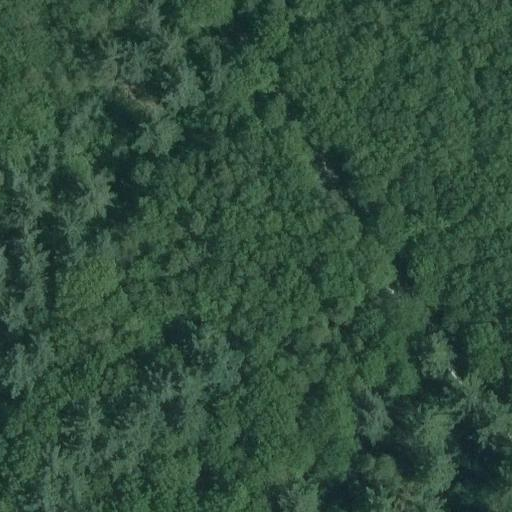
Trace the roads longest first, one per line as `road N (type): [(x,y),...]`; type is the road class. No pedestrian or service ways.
road 1 (track): [(511,424),(424,322),(210,0)]
road 2 (track): [(511,213),(273,511)]
